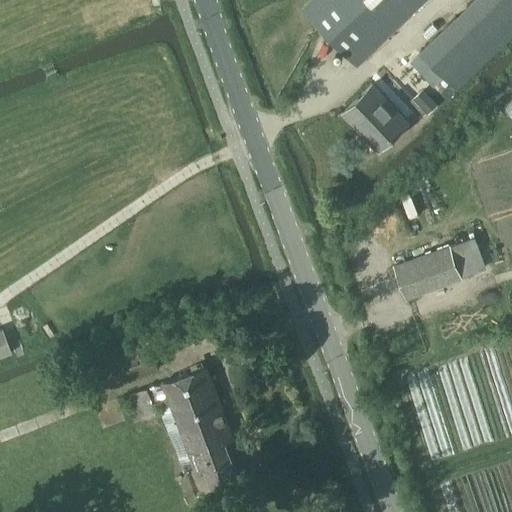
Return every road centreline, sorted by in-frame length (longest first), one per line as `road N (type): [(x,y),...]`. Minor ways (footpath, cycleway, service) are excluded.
road 1 (tertiary): [(394,511),(207,0)]
road 2 (track): [(257,147),(196,171),(0,301)]
road 3 (track): [(328,329),(511,274)]
